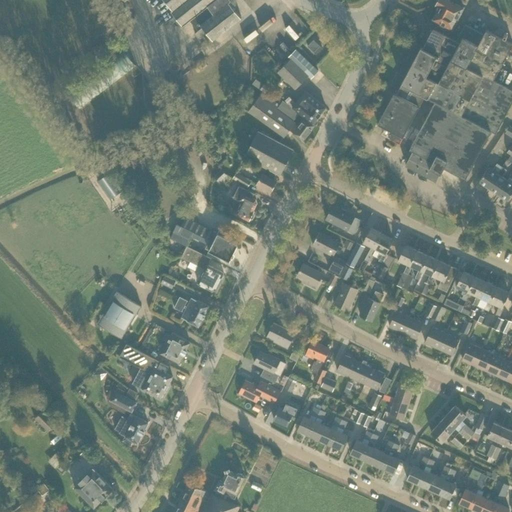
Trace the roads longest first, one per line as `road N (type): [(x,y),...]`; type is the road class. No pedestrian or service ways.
road 1 (residential): [(511,406),(251,285)]
road 2 (residential): [(428,511),(296,452),(195,394)]
road 3 (tertiary): [(308,169),(362,61),(357,17)]
road 4 (residential): [(450,243),(308,169)]
road 5 (tertiary): [(131,511),(195,394)]
road 6 (tertiary): [(251,285),(308,169)]
road 7 (tertiary): [(195,394),(251,285)]
